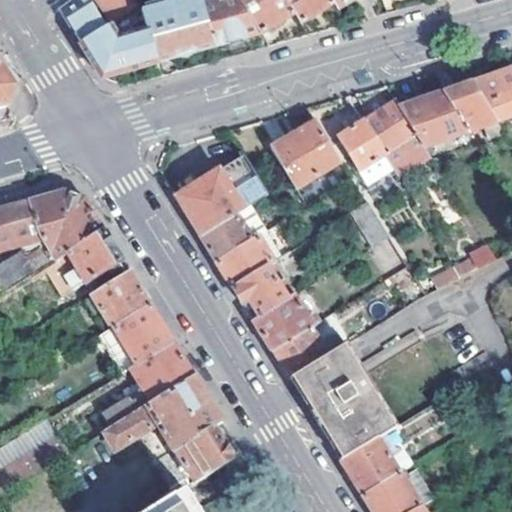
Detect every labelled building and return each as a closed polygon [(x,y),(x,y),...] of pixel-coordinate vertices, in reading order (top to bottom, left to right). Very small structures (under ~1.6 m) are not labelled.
[(88,0),(77,0),(61,12),(80,42),(83,46),(108,29),(103,23),(107,22),(100,12),(98,14),(88,0)] [(94,0),(110,20),(136,0),(135,0),(94,0)] [(149,31),(158,64),(214,48),(202,4),(201,0),(179,0),(143,10),(149,31)] [(202,4),(214,48),(261,34),(240,0),(209,0),(210,2),(202,4)] [(240,0),(261,34),(295,16),(285,0),(240,0)] [(285,0),(295,16),(300,25),(334,5),(331,0),(285,0)] [(331,0),(334,5),(337,9),(353,0),(331,0)] [(108,29),(83,46),(103,79),(158,64),(149,31),(119,39),(111,27),(108,29)] [(0,107),(6,106),(8,100),(13,87),(0,64),(0,107)] [(511,70),(472,84),(496,122),(511,116),(511,70)] [(468,132),(496,122),(472,84),(444,94),(468,132)] [(424,147),(468,132),(444,94),(421,101),(399,109),(417,136),(424,147)] [(399,109),(395,103),(364,122),(385,157),(393,152),(397,158),(409,151),(406,144),(417,136),(399,109)] [(340,162),(316,122),(269,150),(295,190),(340,162)] [(338,139),(368,187),(395,172),(385,157),(364,122),(338,139)] [(220,171),(176,198),(196,231),(200,237),(236,214),(244,209),(220,171)] [(367,205),(351,179),(340,186),(355,211),(367,205)] [(75,196),(67,193),(0,211),(0,248),(27,241),(33,253),(43,250),(49,266),(66,255),(103,231),(83,200),(75,196)] [(367,205),(355,211),(377,245),(388,239),(367,205)] [(236,214),(200,237),(213,258),(216,263),(251,241),(245,230),(236,214)] [(261,220),(245,230),(251,241),(257,237),(266,231),(261,220)] [(85,285),(94,297),(130,274),(125,267),(103,231),(66,255),(76,270),(65,276),(74,291),(85,285)] [(273,262),(257,237),(251,241),(216,263),(219,268),(232,288),(266,267),(273,262)] [(388,239),(377,245),(394,276),(407,269),(388,239)] [(473,260),(479,269),(497,260),(488,247),(471,257),(473,260)] [(0,296),(49,266),(43,250),(33,253),(0,269),(0,296)] [(454,268),(461,278),(479,269),(473,260),(454,268)] [(249,301),(259,318),(293,297),(283,280),(277,284),(266,267),(232,288),(243,304),(249,301)] [(432,274),(437,289),(461,278),(454,268),(432,274)] [(394,276),(412,303),(425,296),(407,269),(394,276)] [(130,274),(94,297),(93,298),(113,330),(149,306),(134,281),(130,274)] [(309,322),(293,297),(259,318),(253,322),(269,348),(273,353),(318,324),(315,319),(309,322)] [(93,298),(85,302),(104,334),(113,330),(93,298)] [(244,307),(253,322),(259,318),(249,301),(243,304),(244,307)] [(149,306),(113,330),(136,367),(173,344),(160,324),(149,306)] [(318,324),(273,353),(286,374),(289,379),(344,345),(328,318),(318,324)] [(104,334),(99,338),(122,376),(131,371),(136,367),(113,330),(104,334)] [(131,371),(151,405),(195,378),(176,349),(173,344),(136,367),(131,371)] [(378,439),(398,427),(351,352),(346,344),(344,345),(289,379),(294,387),(341,462),(378,439)] [(197,483),(234,460),(215,428),(223,424),(211,404),(195,378),(151,405),(137,414),(104,434),(117,453),(159,426),(197,483)] [(0,500),(104,434),(137,414),(126,399),(101,414),(98,410),(56,436),(58,440),(0,476),(0,500)] [(403,424),(411,437),(438,421),(431,408),(403,424)] [(399,473),(378,439),(341,462),(352,480),(362,496),(399,473)] [(399,473),(362,496),(366,503),(372,511),(411,511),(421,507),(404,480),(409,477),(407,472),(400,475),(399,473)] [(201,511),(188,489),(151,511),(201,511)]
